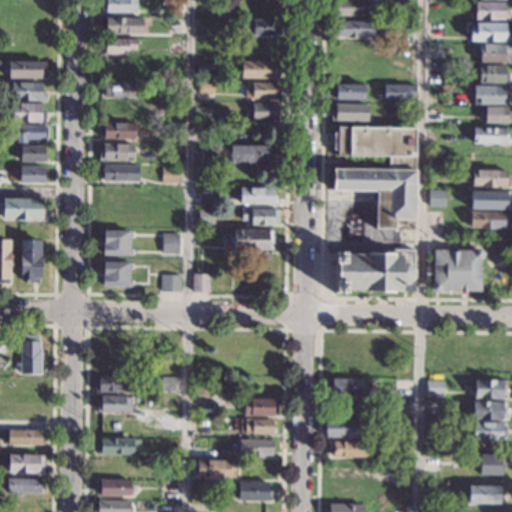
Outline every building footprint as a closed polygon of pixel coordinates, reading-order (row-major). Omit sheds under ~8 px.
[(134,0),(134,13),(104,13),(104,9),(100,9),(100,2),(105,2),(105,0),(134,0)] [(369,0),(369,16),(335,16),(335,0),(369,0)] [(412,11),(397,10),(397,1),(412,1),(412,11)] [(503,9),(507,9),(507,20),(473,19),(473,1),(503,2),(503,9)] [(141,35),(103,34),(103,33),(99,33),(99,26),(104,26),(104,17),(141,18),(141,35)] [(279,35),(274,35),(274,36),(244,36),(244,20),(279,20),(279,35)] [(371,36),(357,36),(357,38),(345,38),(345,37),(335,36),(335,20),(371,21),(371,36)] [(503,30),(508,30),(508,41),(468,41),(468,22),(503,23),(503,30)] [(134,50),(129,50),(129,55),(103,55),(103,53),(100,53),(100,40),(102,40),(102,39),(135,39),(134,50)] [(508,63),(478,62),(478,44),(509,44),(508,63)] [(44,79),(7,79),(8,61),(44,62),(44,79)] [(213,62),(212,73),(196,73),(197,61),(213,62)] [(274,69),(277,69),(277,79),(240,79),(240,62),(274,62),(274,69)] [(502,71),(507,72),(506,84),(477,83),(478,65),(502,65),(502,71)] [(135,95),(125,95),(125,97),(103,97),(103,81),(136,81),(135,95)] [(212,94),(197,94),(197,82),(213,82),(212,94)] [(40,90),(44,90),(44,101),(10,101),(10,83),(40,83),(40,90)] [(274,91),(277,91),(277,98),(244,98),(244,83),(274,83),(274,91)] [(362,100),(334,100),(334,84),(362,84),(362,100)] [(414,97),(409,97),(409,101),(382,101),(382,84),(414,85),(414,97)] [(503,93),(506,93),(505,105),(471,104),(471,85),(503,86),(503,93)] [(39,111),(43,111),(43,122),(10,122),(10,104),(39,104),(39,111)] [(276,120),(250,120),(250,115),(245,115),(245,107),(250,108),(250,104),(276,104),(276,120)] [(366,121),(333,121),(333,119),(330,119),(330,110),(334,110),(334,104),(367,105),(366,121)] [(506,115),(509,115),(509,124),(482,123),(482,117),(477,117),(477,107),(506,108),(506,115)] [(134,140),(102,140),(102,122),(134,123),(134,140)] [(44,134),(45,134),(45,139),(43,139),(43,140),(25,140),(25,143),(14,143),(14,136),(10,136),(10,129),(15,129),(15,126),(44,126),(44,134)] [(413,157),(412,170),(413,170),(412,230),(373,229),(373,191),(330,190),(331,169),(386,170),(386,157),(336,156),(336,150),(331,150),(331,133),(336,133),(336,127),(414,128),(413,157)] [(505,136),(508,136),(508,143),(505,143),(505,144),(471,144),(471,127),(505,128),(505,136)] [(132,161),(98,160),(98,152),(101,152),(101,144),(132,144),(132,161)] [(43,155),(45,155),(45,159),(43,159),(43,162),(19,162),(19,155),(15,155),(15,148),(19,148),(19,146),(43,146),(43,155)] [(273,164),(228,163),(228,146),(273,146),(273,164)] [(217,165),(201,164),(201,149),(217,149),(217,165)] [(136,182),(97,182),(97,173),(101,174),(101,165),(137,165),(136,182)] [(42,183),(18,183),(18,166),(42,167),(42,183)] [(176,182),(160,182),(160,167),(176,168),(176,182)] [(504,176),(508,176),(508,185),(504,185),(504,186),(495,186),(495,188),(482,187),(482,186),(470,186),(470,170),(504,170),(504,176)] [(273,195),(275,195),(275,205),(238,204),(238,188),(273,189),(273,195)] [(427,189),(444,189),(444,206),(427,206),(427,189)] [(507,211),(469,210),(469,191),(507,192),(507,211)] [(41,207),(45,207),(45,218),(41,218),(41,220),(1,220),(1,198),(41,199),(41,207)] [(278,223),(272,223),(272,226),(249,226),(249,221),(240,221),(240,208),(278,209),(278,223)] [(212,224),(197,224),(197,210),(212,210),(212,224)] [(506,212),(506,227),(502,227),(502,229),(493,228),(493,229),(479,229),(479,228),(469,228),(469,212),(506,212)] [(270,251),(259,251),(259,252),(244,252),(244,251),(233,250),(233,230),(271,230),(270,251)] [(127,256),(101,256),(101,248),(99,248),(99,239),(102,239),(102,231),(128,231),(127,256)] [(177,254),(160,254),(160,234),(177,234),(177,254)] [(8,280),(0,280),(0,240),(8,240),(8,280)] [(38,284),(18,283),(19,240),(39,241),(38,284)] [(478,248),(481,252),(481,256),(479,259),(479,291),(439,291),(437,293),(432,293),(429,290),(429,285),(431,282),(432,251),(471,251),(474,248),(478,248)] [(411,291),(393,290),(392,292),(365,292),(365,290),(344,289),(344,293),(332,292),(332,281),(335,281),(335,263),(333,263),(333,252),(344,252),(344,254),(365,254),(365,252),(392,253),(392,250),(412,250),(411,291)] [(127,287),(101,287),(101,280),(98,280),(99,270),(101,271),(101,262),(127,263),(127,287)] [(208,293),(192,293),(192,274),(208,274),(208,293)] [(179,293),(159,292),(159,275),(178,276),(179,276),(179,293)] [(38,349),(40,349),(40,373),(19,373),(19,336),(38,336),(38,349)] [(129,379),(133,379),(132,389),(128,388),(128,393),(94,392),(94,376),(130,377),(129,379)] [(175,392),(159,391),(159,377),(176,377),(175,392)] [(229,394),(211,394),(212,378),(230,378),(229,394)] [(362,379),(362,388),(366,388),(366,395),(361,395),(361,396),(329,396),(329,393),(326,393),(326,388),(329,388),(330,378),(362,379)] [(505,399),(473,399),(473,379),(505,380),(505,399)] [(442,396),(425,396),(425,380),(442,380),(442,396)] [(244,382),(244,390),(236,390),(236,382),(244,382)] [(130,413),(96,412),(96,401),(100,401),(100,397),(130,397),(130,413)] [(276,417),(242,416),(242,399),(276,400),(276,417)] [(438,416),(423,415),(424,400),(438,400),(438,416)] [(504,419),(471,419),(471,401),(505,402),(504,419)] [(214,415),(205,415),(205,407),(214,407),(214,415)] [(271,427),(274,427),(274,434),(239,433),(239,420),(272,420),(271,427)] [(365,438),(323,437),(324,420),(365,420),(365,438)] [(440,437),(424,437),(425,421),(440,422),(440,437)] [(504,440),(471,439),(471,423),(473,423),(505,423),(504,440)] [(40,440),(42,440),(42,445),(39,445),(39,446),(6,445),(7,430),(40,431),(40,440)] [(138,440),(138,448),(131,448),(131,455),(95,454),(95,438),(138,440)] [(271,441),(271,458),(264,458),(264,456),(262,456),(262,459),(248,458),(248,457),(237,456),(238,440),(271,441)] [(341,442),(364,442),(364,457),(331,457),(331,449),(326,449),(326,441),(341,441),(341,442)] [(479,473),(479,453),(502,453),(502,473),(479,473)] [(42,474),(7,473),(7,454),(42,455),(42,474)] [(233,479),(196,478),(196,460),(234,461),(233,479)] [(407,478),(392,478),(392,463),(408,463),(407,478)] [(39,493),(17,493),(17,495),(11,495),(11,493),(6,493),(6,478),(39,479),(39,493)] [(128,481),(128,489),(131,489),(131,496),(95,496),(95,480),(128,481)] [(267,490),(270,490),(270,501),(266,500),(266,502),(237,501),(237,482),(267,483),(267,490)] [(501,503),(466,502),(466,485),(501,485),(501,503)] [(128,511),(92,511),(93,507),(96,507),(96,500),(128,501),(128,511)] [(328,511),(362,511),(362,504),(328,503),(328,511)]
